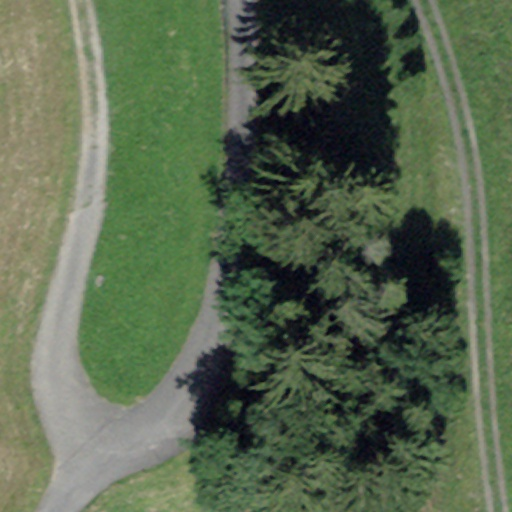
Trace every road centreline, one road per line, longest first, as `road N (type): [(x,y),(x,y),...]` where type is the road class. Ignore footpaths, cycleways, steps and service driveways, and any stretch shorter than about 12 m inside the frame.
road 1 (unclassified): [(247,0),(249,60),(227,269),(210,333),(187,380),(61,511)]
road 2 (track): [(108,456),(60,381),(59,346),(96,161),(79,0)]
